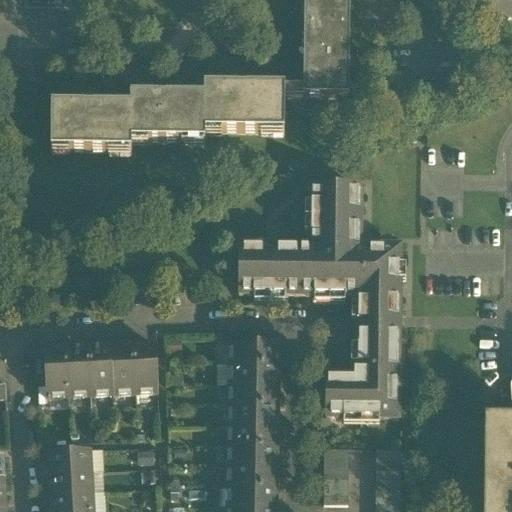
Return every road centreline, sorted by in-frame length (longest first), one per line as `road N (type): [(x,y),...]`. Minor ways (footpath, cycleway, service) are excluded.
road 1 (residential): [(26,335),(305,323),(303,511)]
road 2 (residential): [(32,511),(26,335)]
